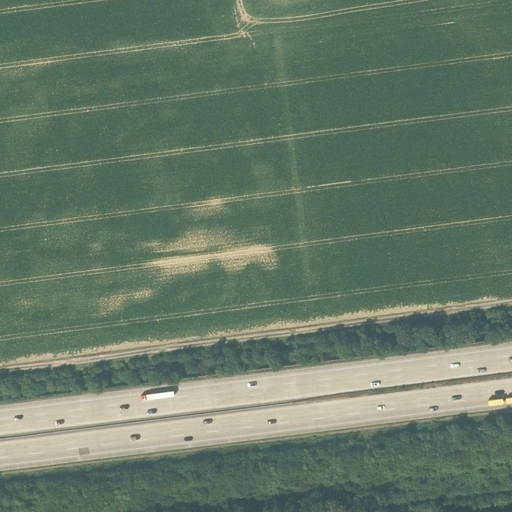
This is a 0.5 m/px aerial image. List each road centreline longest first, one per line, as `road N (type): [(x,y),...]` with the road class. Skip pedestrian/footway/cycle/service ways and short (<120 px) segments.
road 1 (motorway): [(0,458),(511,391)]
road 2 (motorway): [(511,357),(0,420)]
road 3 (track): [(511,308),(0,371)]
